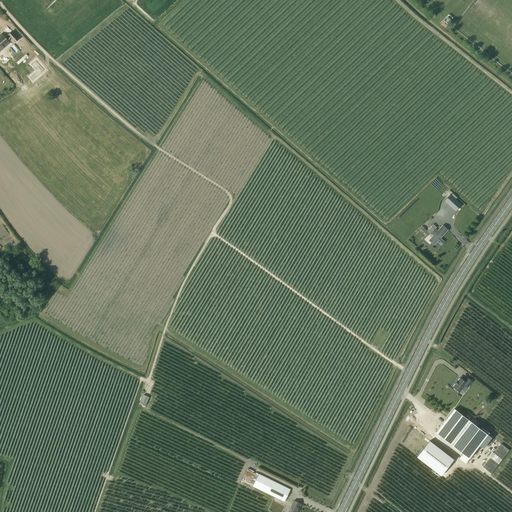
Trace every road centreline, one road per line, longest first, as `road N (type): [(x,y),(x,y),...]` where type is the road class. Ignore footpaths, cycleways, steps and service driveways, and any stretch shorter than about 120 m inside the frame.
road 1 (track): [(94,511),(183,282),(230,201),(154,139)]
road 2 (primary): [(341,511),(428,333),(511,200)]
road 3 (track): [(410,371),(212,232)]
